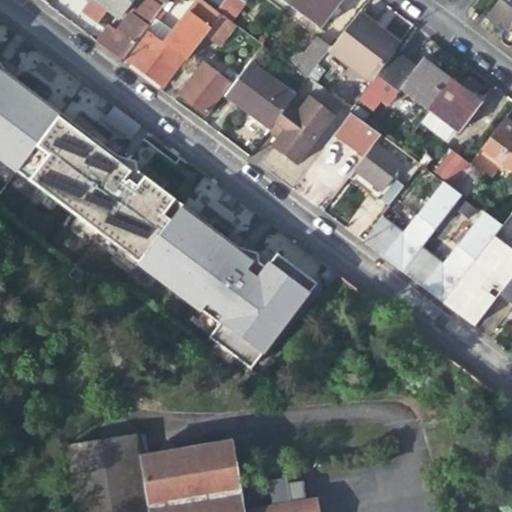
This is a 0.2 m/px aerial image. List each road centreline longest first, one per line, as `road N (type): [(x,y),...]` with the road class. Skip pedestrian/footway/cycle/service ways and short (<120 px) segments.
road 1 (residential): [(511,379),(5,0)]
road 2 (residential): [(407,0),(511,79)]
